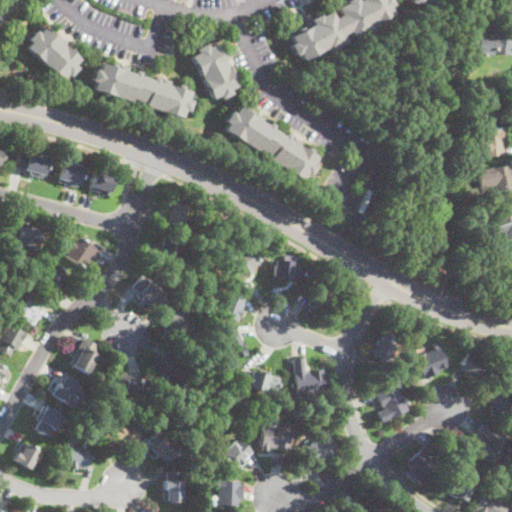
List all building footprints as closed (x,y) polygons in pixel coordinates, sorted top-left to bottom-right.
[(389,0),(391,4),(387,6),(390,12),(383,16),(384,19),(380,21),(379,18),(368,24),(370,29),(362,34),(361,32),(352,37),(348,30),(340,34),(344,41),(334,46),(335,48),(327,53),(324,47),(312,53),(313,55),(308,58),(307,56),(301,59),(297,52),(294,54),(288,44),(293,42),(289,35),(311,24),(308,19),(318,14),(319,16),(328,11),(332,18),(339,14),(336,7),(345,2),(344,0),(389,0)] [(511,0),(511,14),(506,14),(506,5),(503,5),(503,0),(511,0)] [(42,28),(48,33),(50,31),(54,34),(52,37),(65,50),(68,47),(72,51),(69,53),(76,59),(71,64),(74,67),(67,75),(63,72),(58,77),(53,72),(51,75),(48,71),(49,70),(35,55),(32,58),(29,54),(30,52),(24,47),(29,42),(26,38),(34,30),(36,33),(42,28)] [(511,29),(511,38),(510,54),(478,52),(479,34),(494,35),(494,29),(511,29)] [(204,44),(205,48),(213,44),(216,51),(219,50),(221,54),(217,56),(226,74),(231,72),(233,77),(230,78),(234,85),(226,89),(229,93),(219,98),(217,94),(210,97),(206,90),(204,91),(202,87),(204,86),(195,68),(193,69),(191,64),(193,63),(189,56),(196,53),(194,49),(204,44)] [(112,64),(111,67),(131,73),(132,70),(137,72),(136,74),(150,78),(151,76),(156,77),(155,81),(187,90),(184,99),(188,100),(185,111),(181,110),(179,116),(170,114),(170,115),(165,114),(166,112),(142,105),(143,101),(128,97),(128,100),(104,93),(103,95),(98,93),(99,91),(92,88),(94,81),(90,80),(93,69),(97,71),(100,63),(107,65),(108,62),(112,64)] [(237,107),(255,118),(265,124),(266,122),(271,125),(269,128),(282,136),(284,133),(288,135),(286,138),(314,156),(310,163),(314,165),(308,175),(303,172),(299,179),(292,174),(291,176),(286,173),(288,170),(267,157),(269,155),(256,147),(254,150),(232,137),(231,139),(227,136),(229,134),(222,130),(227,123),(223,121),(229,111),(233,114),(237,107)] [(503,155),(476,157),(474,138),(481,137),(480,129),(501,128),(503,155)] [(44,159),(40,177),(21,172),(22,168),(14,166),(17,152),(44,158),(44,159)] [(76,177),(74,186),(56,181),(61,161),(79,166),(76,177)] [(509,176),(510,180),(511,179),(511,187),(495,191),(494,185),(479,188),(476,170),(507,164),(509,176)] [(111,176),(106,194),(87,189),(93,171),(111,176)] [(182,224),(182,225),(161,220),(166,199),(187,203),(182,224)] [(511,237),(510,231),(497,235),(491,217),(497,215),(495,208),(511,202),(511,237)] [(347,209),(343,216),(336,212),(340,205),(347,209)] [(356,215),(352,222),(345,218),(349,211),(356,215)] [(36,231),(33,246),(6,240),(9,225),(36,231)] [(175,253),(173,259),(169,258),(167,264),(159,262),(161,256),(156,255),(162,236),(178,240),(175,253)] [(97,254),(89,266),(85,264),(82,268),(63,256),(76,237),(98,252),(97,254)] [(249,245),(258,263),(250,267),(251,269),(238,276),(226,253),(230,251),(232,254),(240,250),(240,249),(244,247),(245,247),(249,245)] [(301,266),(300,280),(280,277),(280,275),(271,274),(273,258),(291,260),(291,261),(296,262),(295,266),(301,266)] [(55,285),(50,290),(38,276),(52,263),(53,262),(65,276),(55,285)] [(162,292),(150,307),(135,295),(137,292),(130,286),(140,274),(162,292)] [(331,291),(337,295),(340,291),(344,294),(328,316),(316,307),(314,310),(309,306),(305,303),(320,283),(331,291)] [(240,312),(239,315),(239,316),(236,315),(234,320),(216,313),(225,290),(244,297),(239,310),(241,310),(240,312)] [(35,317),(31,325),(12,315),(24,292),(44,302),(35,317)] [(187,337),(162,337),(162,311),(187,311),(187,337)] [(16,347),(14,349),(11,347),(7,355),(0,350),(0,329),(5,321),(24,333),(16,347)] [(235,334),(239,341),(240,341),(242,346),(240,347),(243,354),(232,359),(228,351),(226,353),(222,345),(225,344),(220,335),(233,329),(235,334)] [(392,336),(383,360),(371,356),(375,345),(373,345),(376,337),(377,337),(379,331),(392,336)] [(92,365),(87,374),(68,363),(83,337),(96,345),(88,360),(93,363),(92,365)] [(423,379),(422,379),(414,355),(432,349),(430,343),(435,342),(444,367),(437,369),(437,372),(429,375),(430,376),(423,379)] [(183,382),(170,393),(149,368),(161,358),(158,356),(165,350),(179,365),(173,370),(183,382)] [(476,356),(483,361),(485,358),(489,361),(475,383),(460,373),(462,371),(456,367),(467,350),(476,356)] [(301,357),(303,372),(307,372),(306,370),(322,369),(323,391),(294,393),(291,358),(301,357)] [(248,371),(258,373),(258,371),(278,377),(274,390),(268,388),(267,391),(263,390),(263,391),(238,383),(243,369),(248,371)] [(82,392),(73,407),(51,395),(63,374),(64,373),(78,382),(75,388),(82,392)] [(140,378),(140,397),(113,396),(114,374),(131,375),(131,377),(140,378)] [(402,400),(405,408),(406,410),(379,421),(375,412),(383,408),(381,403),(378,404),(373,392),(397,382),(399,388),(397,389),(402,400)] [(509,399),(510,407),(511,407),(511,413),(490,415),(489,401),(486,401),(485,388),(508,387),(509,399)] [(63,414),(54,430),(49,427),(44,435),(33,428),(37,421),(33,419),(42,402),(63,414)] [(135,439),(135,440),(122,440),(122,443),(101,442),(101,422),(124,423),(124,425),(135,426),(135,439)] [(289,422),(289,446),(286,446),(286,448),(267,448),(267,449),(259,449),(260,425),(282,426),(282,422),(289,422)] [(511,442),(510,443),(499,460),(501,461),(497,467),(477,454),(485,442),(486,442),(488,439),(475,431),(480,423),(511,442)] [(171,455),(165,462),(150,447),(153,444),(146,438),(157,427),(179,447),(171,455)] [(322,428),(336,450),(332,452),(334,455),(324,461),(323,459),(315,464),(305,447),(308,445),(307,443),(313,439),(314,440),(321,436),(317,431),(322,428)] [(237,438),(250,451),(244,457),(242,455),(239,457),(243,462),(238,467),(236,464),(232,468),(218,454),(231,441),(232,443),(237,438)] [(38,452),(34,459),(27,470),(10,459),(14,453),(14,451),(17,453),(25,441),(39,450),(38,452)] [(437,467),(418,484),(410,475),(412,473),(403,462),(424,444),(427,448),(423,452),(437,467)] [(86,463),(86,468),(66,467),(67,448),(87,449),(86,463)] [(182,500),(182,501),(161,500),(162,470),(180,471),(180,479),(183,480),(182,500)] [(443,474),(449,478),(451,476),(455,478),(455,477),(471,486),(463,501),(454,496),(453,498),(435,487),(443,474)] [(240,495),(239,495),(239,498),(237,498),(237,505),(217,504),(218,485),(213,484),(213,479),(238,481),(238,484),(241,484),(240,495)] [(470,511),(480,488),(487,491),(485,495),(505,503),(501,511),(470,511)] [(373,497),(382,511),(350,511),(346,504),(354,499),(357,503),(366,498),(368,500),(373,497)]
